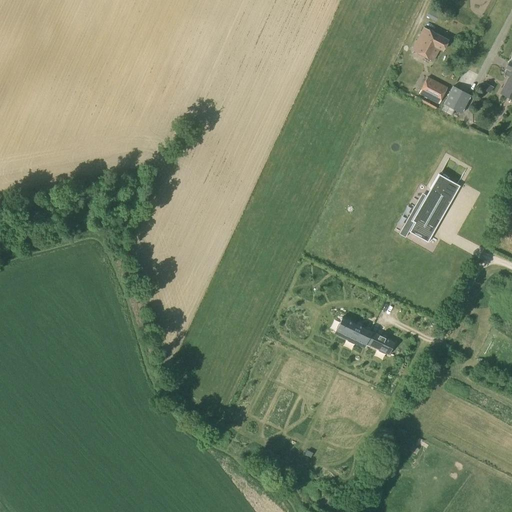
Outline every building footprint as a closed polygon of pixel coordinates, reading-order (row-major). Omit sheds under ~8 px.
[(442,51),(448,41),(423,28),(411,51),(416,54),(428,59),(434,62),(440,50),(442,51)] [(511,59),(506,71),(510,74),(500,94),(511,100),(511,59)] [(447,88),(427,77),(418,94),(438,104),(447,88)] [(452,86),(443,104),(461,114),(470,96),(452,86)] [(427,243),(459,186),(437,174),(410,222),(413,223),(408,232),(427,243)] [(348,321),(340,337),(363,348),(365,344),(388,355),(394,343),(348,321)] [(409,427),(407,432),(416,435),(418,430),(409,427)] [(389,473),(391,466),(385,464),(383,470),(389,473)]
